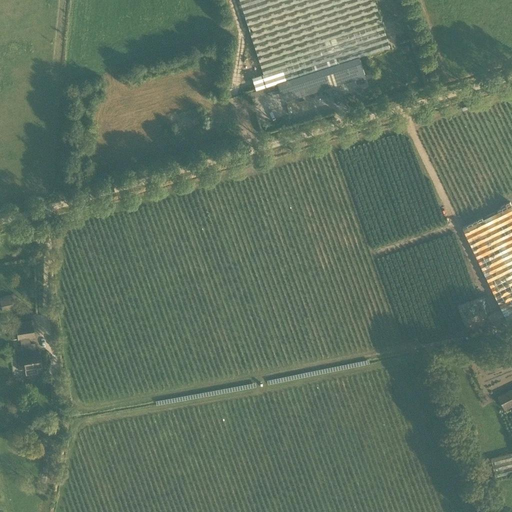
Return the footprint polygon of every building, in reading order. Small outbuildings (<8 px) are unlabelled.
[(277,84),(322,69),(328,87),(356,78),(363,76),(365,76),(363,70),(358,57),(385,49),(386,51),(389,50),(389,48),(389,47),(373,0),(239,0),(267,86),(277,84)] [(511,320),(511,205),(464,229),(508,322),(511,320)] [(0,302),(2,311),(13,308),(10,295),(0,297),(0,302)] [(22,324),(16,325),(18,339),(20,339),(28,338),(34,337),(32,323),(22,324)] [(34,344),(29,344),(21,346),(22,355),(17,356),(19,369),(20,369),(20,370),(25,369),(26,374),(37,373),(36,367),(41,366),(39,352),(35,353),(34,344)] [(505,410),(511,406),(511,389),(498,397),(505,410)] [(496,477),(511,473),(511,453),(491,459),(496,477)]
